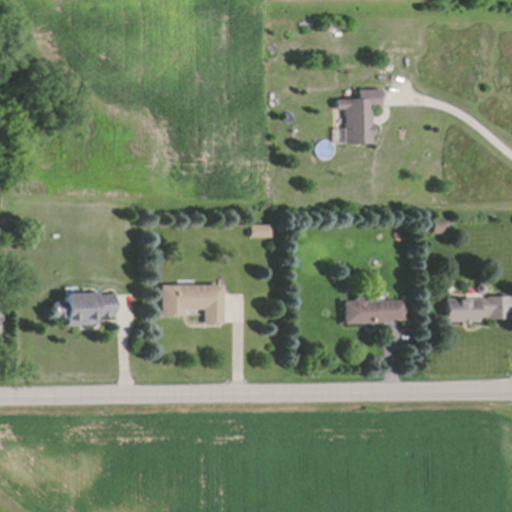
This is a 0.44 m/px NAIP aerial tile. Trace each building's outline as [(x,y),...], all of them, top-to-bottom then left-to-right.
[(340,113),(334,113),(331,112),(331,108),(333,104),(354,104),(355,95),(376,94),(376,111),(367,111),(367,129),(371,129),(370,139),(368,139),(368,148),(341,147),(340,113)] [(443,220),(443,225),(438,225),(438,233),(428,232),(429,218),(443,220)] [(247,222),(267,222),(267,236),(248,236),(247,222)] [(157,313),(157,282),(218,281),(218,320),(200,320),(199,305),(180,305),(180,313),(157,313)] [(474,292),(471,290),(471,286),(474,282),(478,282),(481,285),(481,289),(478,292),(474,292)] [(49,299),(61,299),(61,293),(73,292),(74,289),(79,289),(79,291),(108,290),(109,312),(104,312),(104,313),(97,314),(97,312),(91,312),(91,316),(62,317),(62,312),(49,313),(49,299)] [(342,320),(341,295),(401,296),(401,315),(381,315),(381,320),(342,320)] [(441,319),(441,298),(483,297),(483,296),(501,295),(502,317),(484,317),(484,315),(473,315),(473,319),(441,319)]
